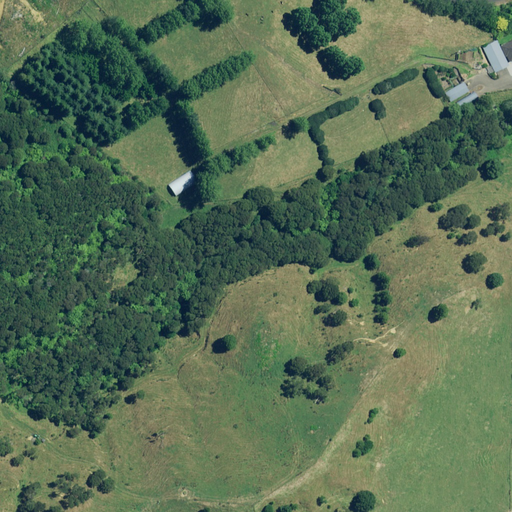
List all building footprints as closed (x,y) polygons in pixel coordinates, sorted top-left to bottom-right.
[(511,39),(500,45),(508,62),(511,59),(511,39)] [(507,65),(494,40),(481,46),(493,72),(507,65)] [(467,91),(462,82),(444,93),(449,102),(467,91)] [(477,97),(473,92),(455,103),(459,109),(477,97)] [(196,181),(189,170),(167,185),(174,196),(196,181)]
